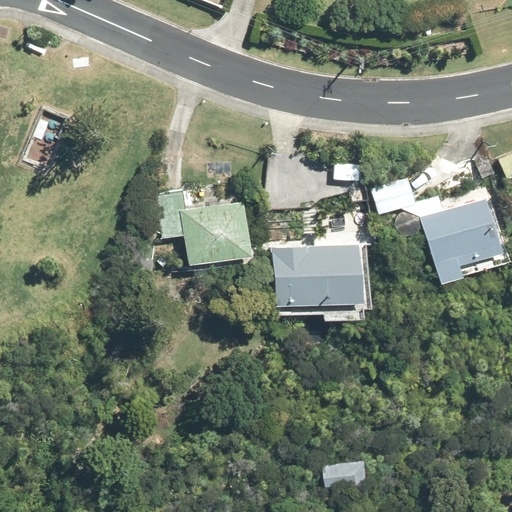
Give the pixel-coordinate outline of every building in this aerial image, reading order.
[(92,67),(80,69),(81,77),(93,76),(92,67)] [(511,154),(495,162),(502,179),(511,175),(511,154)] [(474,161),(481,176),(492,171),(485,156),(474,161)] [(403,179),(368,190),(375,215),(411,204),(403,179)] [(181,210),(186,208),(184,189),(157,192),(163,237),(185,234),(181,210)] [(415,218),(433,285),(456,279),(453,267),(497,256),(482,198),(415,218)] [(181,210),(185,234),(190,265),(252,255),(244,200),(186,208),(181,210)] [(358,294),(356,245),(271,246),(273,300),(299,300),(300,296),(358,294)] [(265,358),(252,365),(259,375),(271,368),(265,358)] [(361,455),(319,460),(321,478),(310,479),(311,493),(321,492),(320,482),(352,478),(353,486),(364,485),(361,455)]
